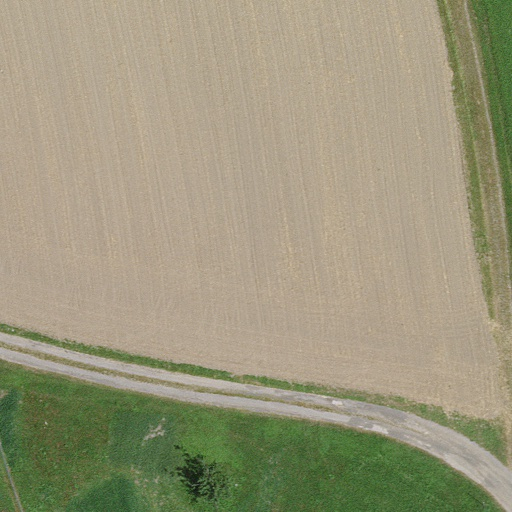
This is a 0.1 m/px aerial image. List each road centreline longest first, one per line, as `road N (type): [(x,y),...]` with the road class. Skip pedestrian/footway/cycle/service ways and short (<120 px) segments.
road 1 (track): [(0,344),(65,366),(395,426),(468,461),(511,497)]
road 2 (track): [(456,0),(488,157),(511,362)]
